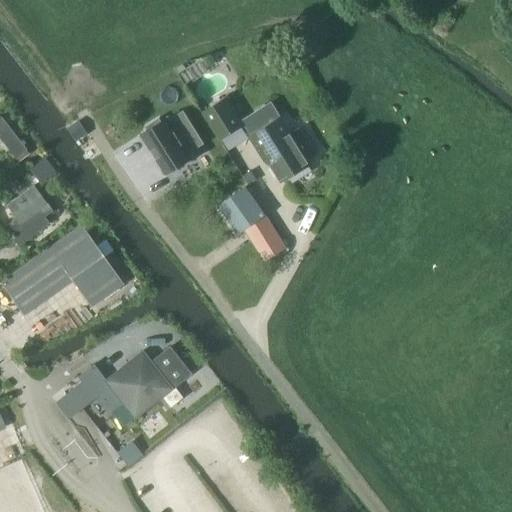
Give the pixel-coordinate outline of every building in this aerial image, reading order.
[(270,43),(285,69),(294,64),(279,38),(270,43)] [(227,96),(203,110),(221,138),(244,124),(227,96)] [(148,130),(141,134),(165,173),(193,156),(189,151),(203,143),(183,111),(170,120),(168,117),(161,121),(159,118),(146,126),(148,130)] [(262,149),(282,182),(312,163),(310,160),(318,155),(301,127),(292,132),(282,115),(249,135),(259,151),(262,149)] [(3,225),(17,245),(49,221),(44,214),(52,209),(33,183),(21,191),(19,189),(14,193),(16,195),(4,204),(14,217),(3,225)] [(266,213),(246,186),(229,198),(248,225),(266,213)] [(122,283),(81,223),(0,279),(0,281),(21,313),(71,279),(89,305),(122,283)] [(285,245),(272,224),(250,239),(263,260),(285,245)] [(150,361),(142,350),(106,379),(93,362),(76,375),(80,380),(54,401),(68,418),(95,397),(107,413),(120,402),(133,419),(173,387),(172,386),(190,371),(170,345),(150,361)]
